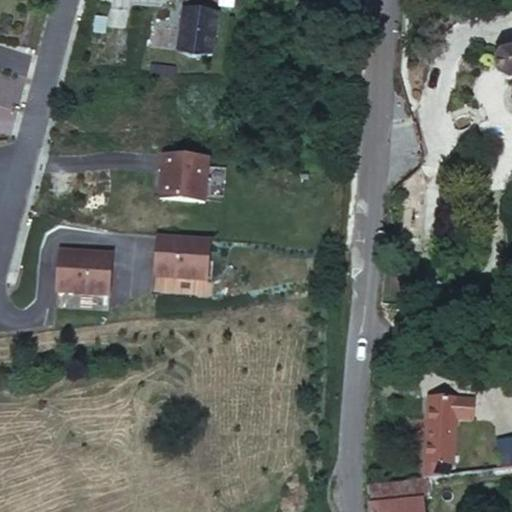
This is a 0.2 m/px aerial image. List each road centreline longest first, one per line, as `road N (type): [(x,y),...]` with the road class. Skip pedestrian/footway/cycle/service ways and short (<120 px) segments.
road 1 (residential): [(380,0),(366,298),(347,464),(352,511)]
road 2 (residential): [(68,0),(0,251)]
